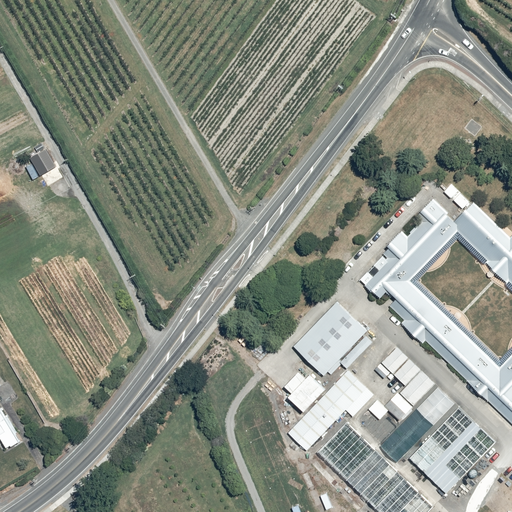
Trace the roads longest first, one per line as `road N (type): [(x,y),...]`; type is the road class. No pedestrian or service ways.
road 1 (tertiary): [(372,87),(238,280),(114,426)]
road 2 (tertiary): [(114,426),(139,383),(372,87)]
road 3 (tertiary): [(19,511),(114,426)]
